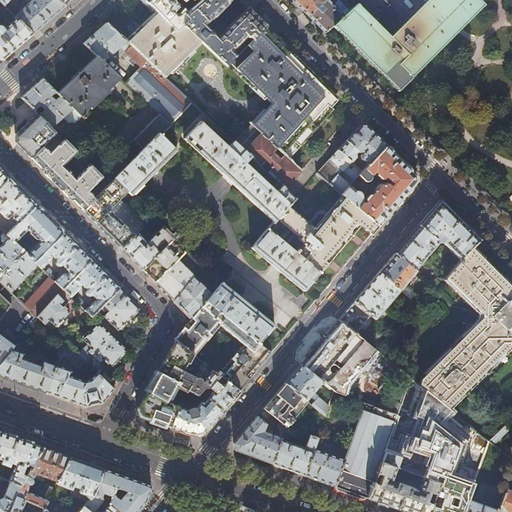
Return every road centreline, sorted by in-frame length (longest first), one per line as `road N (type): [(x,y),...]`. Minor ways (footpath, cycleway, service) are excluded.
road 1 (residential): [(186,474),(439,175)]
road 2 (residential): [(103,444),(163,316),(0,150)]
road 3 (residential): [(266,0),(439,175)]
road 4 (tertiary): [(0,89),(98,0)]
